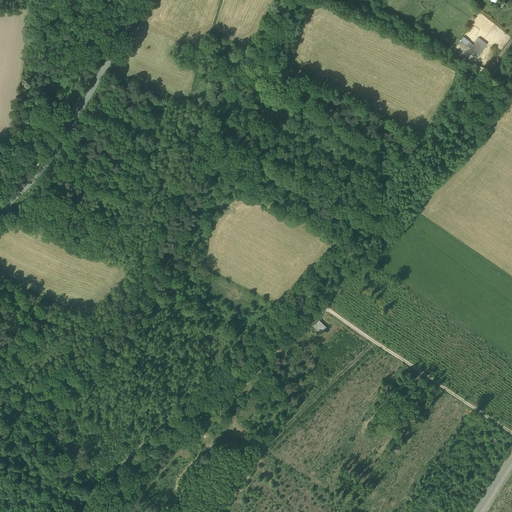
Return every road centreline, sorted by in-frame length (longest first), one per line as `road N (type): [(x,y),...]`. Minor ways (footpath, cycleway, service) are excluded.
road 1 (track): [(84,511),(89,497),(296,288),(511,40)]
road 2 (track): [(296,288),(511,433)]
road 3 (secondary): [(142,0),(57,148),(0,208)]
road 4 (unknown): [(310,474),(435,382)]
road 5 (unknown): [(314,476),(273,446),(224,511)]
